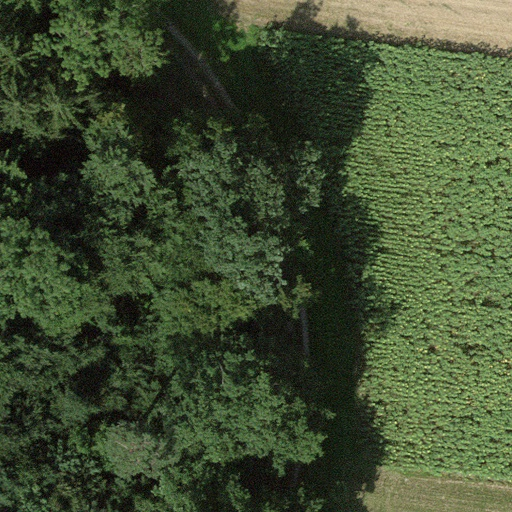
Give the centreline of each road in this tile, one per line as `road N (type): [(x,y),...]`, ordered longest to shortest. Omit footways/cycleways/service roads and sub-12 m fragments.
road 1 (track): [(272,511),(294,384),(285,280),(267,204),(195,74),(116,0)]
road 2 (track): [(0,62),(53,48),(116,0)]
